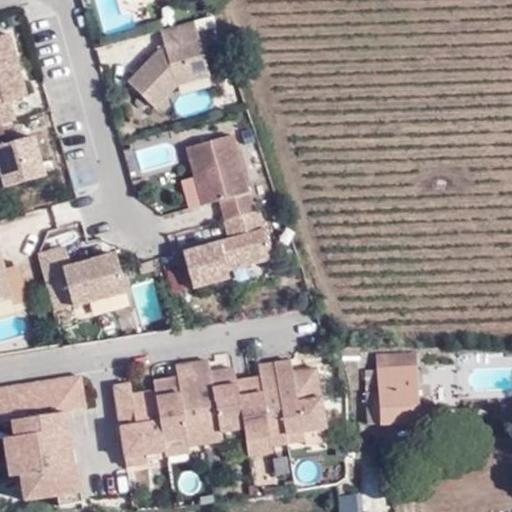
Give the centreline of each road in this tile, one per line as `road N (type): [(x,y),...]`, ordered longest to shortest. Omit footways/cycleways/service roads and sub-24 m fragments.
road 1 (residential): [(151,232),(125,192),(71,17),(56,0)]
road 2 (unknown): [(109,358),(128,498)]
